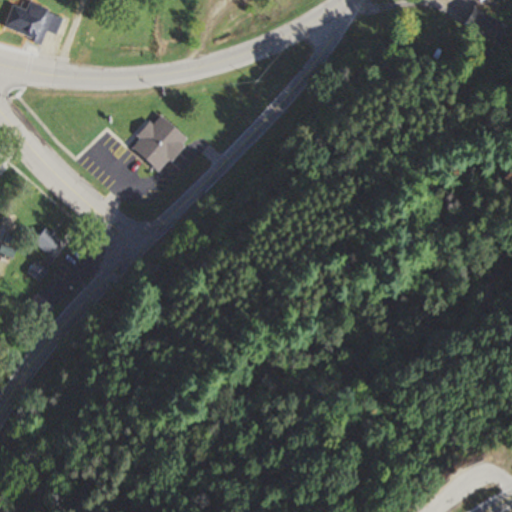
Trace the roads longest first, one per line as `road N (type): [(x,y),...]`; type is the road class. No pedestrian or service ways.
road 1 (primary): [(511,496),(484,511),(1,409),(70,315),(143,245)]
road 2 (primary): [(0,68),(92,79),(196,70),(261,48),(348,0)]
road 3 (primary): [(143,245),(308,79),(351,0)]
road 4 (primary): [(143,245),(37,162),(0,110)]
